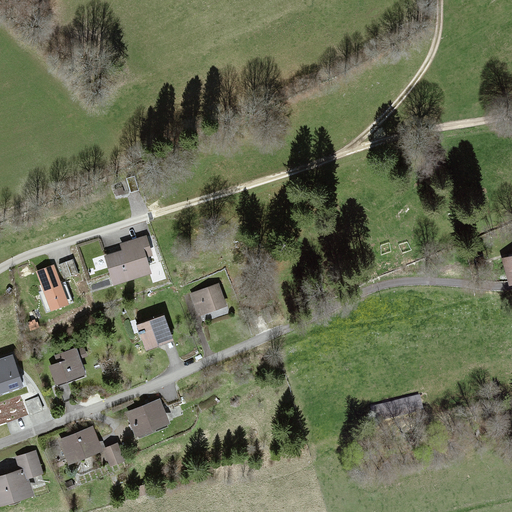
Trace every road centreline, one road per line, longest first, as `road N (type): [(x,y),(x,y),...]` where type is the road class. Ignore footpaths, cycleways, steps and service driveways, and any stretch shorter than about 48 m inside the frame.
road 1 (track): [(511,116),(342,155),(159,217)]
road 2 (residential): [(0,444),(270,338)]
road 3 (track): [(342,155),(418,76),(434,45),(439,0)]
road 4 (residential): [(0,268),(159,217)]
